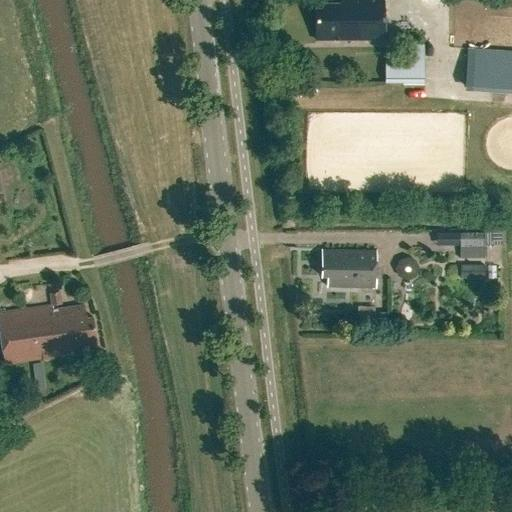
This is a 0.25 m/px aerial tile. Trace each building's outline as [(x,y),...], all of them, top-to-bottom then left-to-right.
[(316,40),(384,40),(383,0),(351,0),(341,0),(341,4),(324,4),(324,11),(316,11),(316,40)] [(402,86),(424,86),(424,46),(401,46),(402,86)] [(472,61),(470,91),(511,93),(511,50),(473,48),(472,61)] [(483,231),(461,231),(461,259),(483,258),(483,231)] [(452,237),(429,238),(430,252),(453,251),(452,237)] [(377,287),(378,250),(323,248),(322,275),(326,276),(326,284),(377,287)] [(459,280),(482,280),(482,267),(459,267),(459,280)] [(72,348),(93,345),(89,314),(84,314),(83,306),(51,309),(51,304),(61,302),(59,290),(45,292),(47,304),(0,310),(0,354),(1,363),(73,353),(72,348)]
